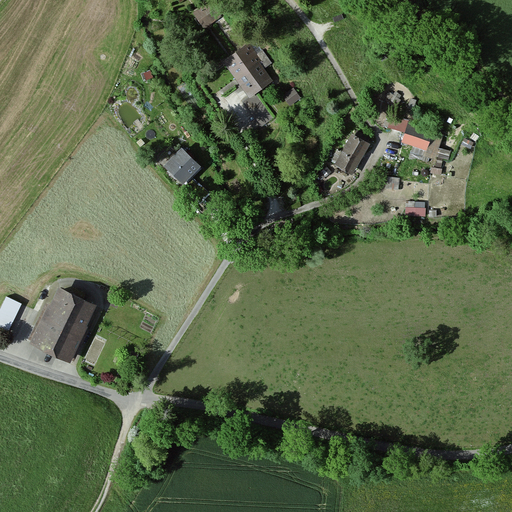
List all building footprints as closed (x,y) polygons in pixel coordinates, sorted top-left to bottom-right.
[(193,14),(206,31),(222,20),(210,2),(193,14)] [(222,62),(249,98),(273,80),(247,44),(222,62)] [(289,103),(301,96),(295,87),(283,94),(289,103)] [(432,133),(408,125),(402,142),(426,151),(432,133)] [(336,165),(354,174),(371,141),(352,132),(336,165)] [(438,155),(449,157),(451,149),(439,147),(438,155)] [(165,166),(185,185),(202,168),(182,149),(165,166)] [(388,175),(387,187),(399,188),(400,176),(388,175)] [(406,200),(406,214),(426,215),(427,200),(406,200)] [(32,345),(72,364),(99,306),(59,287),(32,345)] [(118,301),(122,290),(112,287),(108,298),(118,301)] [(0,306),(0,322),(9,327),(23,298),(7,291),(0,306)]
